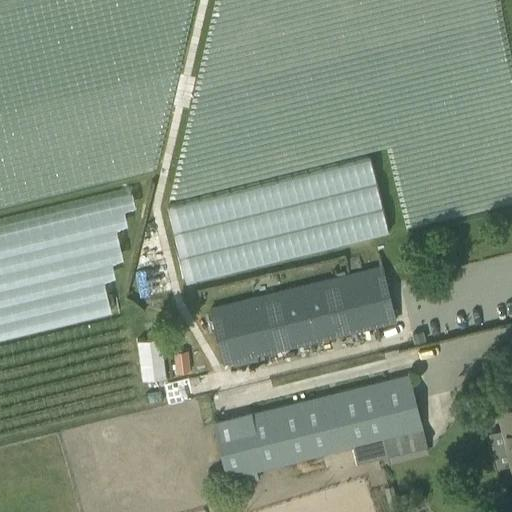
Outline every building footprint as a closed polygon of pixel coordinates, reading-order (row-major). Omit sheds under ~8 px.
[(180,91),(196,92),(199,68),(182,66),(180,91)] [(187,277),(391,232),(374,156),(170,201),(187,277)] [(381,266),(361,270),(210,307),(223,362),(394,320),(381,266)] [(421,329),(411,332),(414,343),(424,340),(421,329)] [(143,377),(167,376),(166,335),(142,336),(143,377)] [(188,351),(181,351),(181,357),(172,358),(173,373),(190,371),(188,351)] [(408,374),(388,379),(213,422),(226,476),(421,429),(408,374)] [(511,405),(498,408),(503,428),(511,464),(511,405)]
